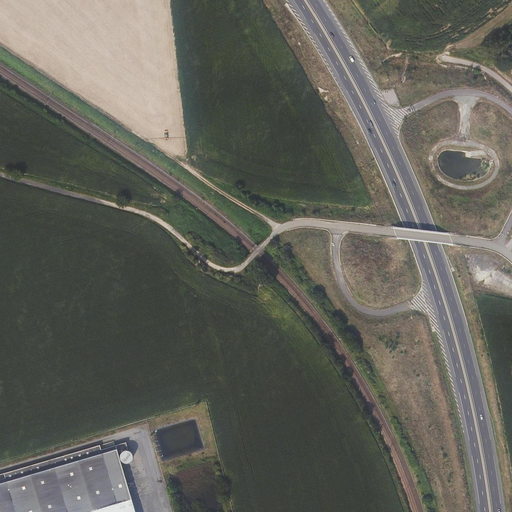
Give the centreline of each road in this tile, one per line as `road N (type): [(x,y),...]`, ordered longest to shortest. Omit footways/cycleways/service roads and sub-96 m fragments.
road 1 (motorway): [(497,511),(467,354),(435,254),(374,103),(314,0)]
road 2 (motorway): [(302,0),(368,115),(427,268),(456,362),(485,511)]
road 3 (track): [(291,225),(0,34)]
road 4 (track): [(0,174),(152,216),(216,266),(237,267),(250,257)]
road 5 (unclassified): [(250,257),(298,224),(449,239)]
